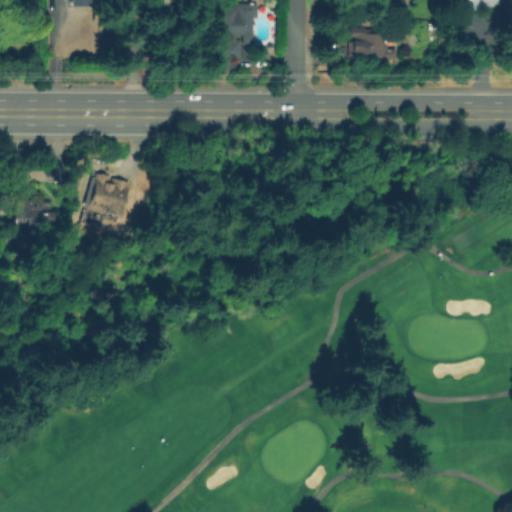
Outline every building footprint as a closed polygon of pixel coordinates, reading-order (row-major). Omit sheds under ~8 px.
[(92,0),(93,9),(73,9),(73,0),(92,0)] [(186,0),(187,9),(149,10),(148,0),(186,0)] [(407,0),(406,3),(399,1),(396,8),(379,2),(379,0),(407,0)] [(466,0),(496,0),(497,4),(490,6),(491,9),(483,9),(483,13),(476,15),(474,11),(470,12),(470,5),(467,5),(466,0)] [(240,58),(222,58),(222,40),(229,40),(229,34),(218,34),(218,7),(235,7),(235,3),(256,3),(256,18),(251,18),(251,43),(241,43),(241,35),(235,35),(235,40),(240,40),(240,58)] [(395,59),(347,58),(347,41),(355,41),(355,37),(349,37),(349,27),(374,27),(374,33),(384,33),(384,45),(387,45),(387,48),(395,48),(395,59)] [(96,173),(129,183),(118,217),(108,214),(107,217),(85,210),(96,173)] [(13,190),(32,190),(32,206),(35,206),(35,201),(51,201),(51,212),(54,212),(53,225),(46,225),(46,228),(11,228),(11,222),(13,222),(13,190)]
